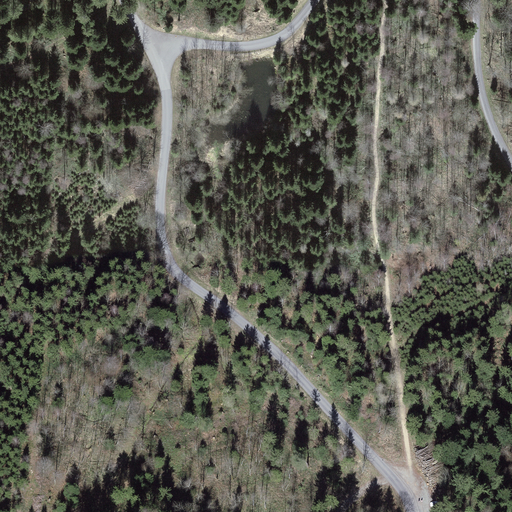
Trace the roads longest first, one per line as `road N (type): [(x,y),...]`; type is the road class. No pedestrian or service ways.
road 1 (unclassified): [(162,50),(171,104),(161,235),(175,270),(314,395),(404,492),(406,511)]
road 2 (unclassified): [(476,0),(490,119),(511,167)]
road 3 (unclassified): [(162,50),(270,40),(313,0)]
